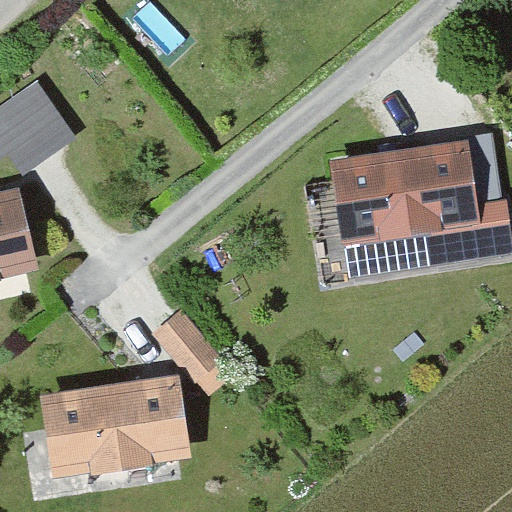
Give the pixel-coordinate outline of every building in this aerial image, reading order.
[(154,12),(143,0),(110,0),(107,3),(129,31),(154,12)] [(0,104),(0,158),(13,150),(26,169),(81,133),(42,76),(0,104)] [(511,161),(511,122),(487,143),(507,166),(511,161)] [(492,217),(478,129),(338,152),(352,240),(492,217)] [(0,270),(43,261),(26,187),(0,192),(0,270)] [(230,355),(187,304),(157,328),(201,380),(204,378),(214,391),(238,370),(227,357),(230,355)] [(198,450),(187,368),(48,386),(59,468),(198,450)]
